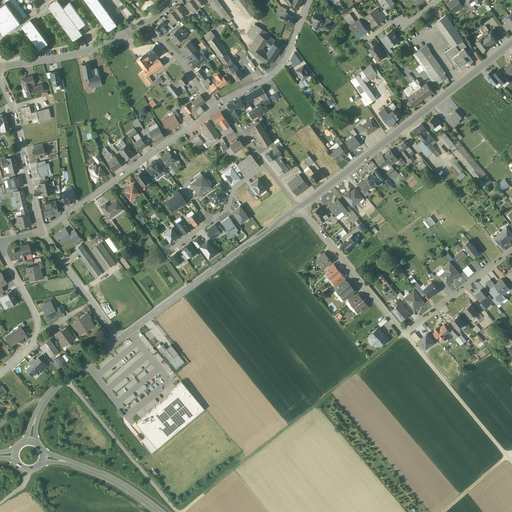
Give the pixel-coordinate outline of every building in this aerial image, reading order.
[(56,0),(48,6),(29,19),(21,26),(38,49),(47,43),(32,22),(50,9),(73,40),(82,34),(79,30),(63,8),(59,3),(62,0),(84,0),(108,31),(116,25),(98,0),(56,0)] [(191,0),(187,4),(191,10),(193,12),(205,3),(202,0),(191,0)] [(217,0),(206,0),(207,1),(221,19),(224,18),(228,15),(217,0)] [(255,15),(244,0),(232,0),(248,20),(255,15)] [(380,0),(378,2),(382,7),(382,6),(384,8),(387,6),(388,7),(390,6),(390,7),(393,6),(389,1),(390,0),(380,0)] [(457,0),(453,0),(447,4),(454,13),(462,7),(458,1),(457,0)] [(19,21),(5,2),(0,6),(0,28),(4,33),(19,21)] [(70,2),(63,8),(79,30),(86,25),(70,2)] [(470,3),(469,4),(467,2),(464,3),(465,5),(472,13),(476,10),(473,6),(472,7),(470,3)] [(191,10),(187,5),(182,8),(186,14),(191,10)] [(287,10),(279,5),(277,12),(281,17),(285,19),(287,15),(288,14),(286,13),(287,10)] [(180,6),(168,16),(170,18),(174,23),(186,14),(182,8),(180,6)] [(379,14),(376,10),(365,18),(372,28),(376,24),(383,19),(379,14)] [(322,17),(315,13),(312,20),(313,21),(318,24),(318,25),(320,22),(321,20),(322,17)] [(356,23),(350,14),(344,18),(350,27),(356,23)] [(287,15),(285,19),(284,22),(291,25),(294,18),(287,15)] [(463,40),(445,16),(437,22),(455,46),(457,45),(462,41),(463,40)] [(511,26),(511,20),(509,16),(502,20),(505,24),(509,30),(510,29),(509,29),(511,26)] [(321,20),(320,22),(325,25),(328,26),(331,21),(325,18),(323,21),(321,20)] [(166,20),(163,22),(169,28),(167,30),(169,33),(174,29),(171,25),(166,20)] [(356,23),(350,27),(358,38),(367,32),(359,20),(356,23)] [(163,22),(154,30),(159,36),(167,30),(169,28),(163,22)] [(255,25),(247,37),(255,41),(259,35),(262,30),(255,25)] [(485,26),(480,29),(484,34),(487,32),(489,31),(485,26)] [(186,36),(180,28),(178,30),(176,32),(169,37),(176,45),(186,36)] [(271,36),(262,30),(259,35),(268,41),(270,37),(271,36)] [(487,32),(484,34),(475,40),(477,41),(476,42),(482,51),(483,51),(484,52),(485,51),(484,50),(485,51),(486,50),(485,49),(486,49),(486,50),(487,49),(487,48),(488,49),(489,48),(488,47),(489,47),(489,48),(490,47),(490,46),(490,45),(498,40),(495,35),(494,35),(491,31),(488,33),(487,32)] [(211,32),(204,37),(208,42),(215,37),(211,32)] [(398,41),(391,32),(383,38),(388,44),(390,47),(392,46),(398,41)] [(255,41),(249,50),(257,57),(261,50),(266,44),(267,45),(269,41),(268,41),(259,35),(255,41)] [(227,53),(215,37),(208,42),(220,58),(226,54),(227,53)] [(466,47),(462,41),(457,45),(461,51),(464,49),(466,47)] [(188,42),(179,49),(186,57),(190,54),(195,50),(188,42)] [(274,44),(271,48),(269,51),(276,56),(280,49),(274,44)] [(390,47),(388,44),(385,46),(390,53),(395,50),(392,46),(390,47)] [(379,47),(378,48),(376,45),(369,50),(371,53),(370,53),(375,60),(376,60),(378,62),(385,57),(383,55),(383,54),(379,47)] [(457,45),(455,46),(444,54),(457,70),(461,67),(462,66),(461,65),(471,59),(468,55),(464,49),(461,51),(457,45)] [(155,47),(147,54),(150,57),(150,58),(152,55),(156,59),(161,54),(155,47)] [(444,74),(430,54),(429,55),(423,47),(415,54),(436,81),(437,80),(436,80),(444,74)] [(261,50),(257,57),(269,65),(274,59),(267,54),(261,50)] [(276,56),(269,51),(267,54),(274,59),(276,56)] [(290,60),(295,67),(301,63),(294,53),(290,60)] [(147,54),(136,61),(144,71),(144,70),(145,71),(150,68),(145,61),(150,57),(147,54)] [(226,54),(220,58),(228,69),(231,67),(232,67),(234,65),(226,54)] [(194,60),(191,62),(195,68),(205,61),(201,56),(200,55),(194,60)] [(471,59),(461,65),(462,66),(461,67),(462,69),(466,67),(470,67),(470,64),(473,62),(471,59)] [(150,68),(145,71),(148,76),(163,65),(159,61),(150,68)] [(90,64),(81,65),(84,79),(88,78),(92,77),(91,70),(90,64)] [(304,66),(296,71),(302,80),(310,75),(304,66)] [(371,66),(363,72),(369,81),(377,75),(371,66)] [(238,69),(235,72),(232,67),(231,67),(228,69),(237,81),(243,77),(238,69)] [(205,74),(201,68),(195,73),(202,82),(214,73),(213,71),(212,69),(205,74)] [(145,71),(144,70),(144,71),(138,75),(147,87),(150,85),(153,83),(148,76),(145,71)] [(499,81),(494,75),(494,74),(491,71),(486,75),(487,76),(491,82),(494,85),(499,81)] [(503,77),(499,71),(498,71),(494,74),(494,75),(499,81),(501,84),(506,80),(504,77),(503,77)] [(51,74),(50,74),(51,79),(52,83),(55,85),(59,85),(60,84),(60,81),(58,72),(51,74)] [(363,72),(351,80),(358,89),(365,83),(369,81),(363,72)] [(405,77),(408,83),(414,79),(411,73),(405,77)] [(444,74),(436,80),(437,80),(439,84),(447,78),(444,74)] [(96,76),(92,77),(88,78),(89,85),(96,83),(101,82),(100,75),(96,76)] [(188,81),(184,75),(178,80),(174,82),(175,85),(179,82),(182,86),(188,81)] [(32,77),(22,80),(24,87),(30,84),(30,83),(33,82),(32,77)] [(220,80),(215,85),(218,89),(227,83),(223,78),(220,80)] [(153,83),(150,85),(152,87),(156,84),(157,83),(158,84),(159,84),(161,82),(162,81),(160,79),(159,79),(153,83)] [(202,82),(201,83),(205,87),(210,83),(208,79),(202,82)] [(422,86),(420,83),(416,85),(413,80),(408,84),(410,86),(414,92),(420,100),(433,91),(427,83),(422,86)] [(376,99),(365,83),(358,89),(360,91),(359,92),(363,98),(368,105),(376,99)] [(30,84),(24,87),(28,97),(34,95),(33,90),(30,84)] [(213,86),(207,90),(211,95),(219,90),(218,89),(215,85),(213,86)] [(42,86),(33,90),(34,95),(44,91),(42,86)] [(410,86),(404,90),(408,96),(414,92),(410,86)] [(174,87),(169,90),(176,98),(180,95),(174,87)] [(261,88),(245,96),(246,99),(248,102),(260,96),(264,93),(261,88)] [(414,92),(408,96),(414,105),(420,100),(414,92)] [(201,96),(193,102),(195,106),(192,109),(193,111),(199,106),(205,101),(201,96)] [(240,98),(228,104),(234,116),(240,113),(240,112),(245,109),(241,101),(240,98)] [(246,99),(241,101),(245,109),(251,106),(248,102),(247,100),(246,99)] [(330,109),(335,106),(331,99),(326,102),(330,109)] [(262,103),(261,104),(260,104),(258,105),(257,106),(258,107),(248,112),(252,119),(268,111),(265,106),(264,104),(263,105),(262,103)] [(393,103),(385,109),(385,110),(387,112),(395,106),(393,103)] [(190,113),(183,118),(188,124),(204,112),(199,106),(193,111),(190,113)] [(396,108),(395,106),(387,112),(391,116),(392,115),(396,120),(402,115),(396,107),(396,108)] [(31,113),(29,107),(21,109),(24,121),(32,119),(37,118),(38,118),(36,112),(31,113)] [(49,108),(36,112),(38,118),(37,118),(38,122),(51,119),(49,108)] [(387,112),(385,110),(383,111),(381,111),(380,112),(380,114),(389,125),(391,125),(394,122),(394,121),(393,119),(391,116),(387,112)] [(455,110),(445,118),(452,127),(459,122),(458,120),(461,118),(455,110)] [(221,112),(209,120),(213,127),(220,123),(225,120),(221,112)] [(175,116),(163,122),(167,131),(180,124),(178,121),(175,116)] [(436,120),(433,117),(427,122),(432,129),(439,124),(440,123),(437,119),(436,120)] [(137,119),(132,122),(135,127),(141,124),(137,119)] [(371,119),(362,126),(368,134),(378,128),(371,119)] [(209,120),(201,126),(204,130),(202,131),(206,137),(208,135),(211,140),(211,141),(217,137),(219,135),(213,127),(209,120)] [(230,126),(225,120),(220,123),(222,125),(224,129),(230,126)] [(260,122),(251,127),(252,130),(249,132),(252,137),(255,134),(257,137),(266,132),(260,122)] [(220,123),(213,127),(219,135),(220,135),(218,133),(216,129),(222,125),(220,123)] [(421,124),(414,129),(420,136),(422,134),(426,131),(421,124)] [(439,124),(432,129),(436,132),(442,127),(439,124)] [(224,129),(218,133),(220,135),(221,138),(222,138),(233,131),(230,126),(224,129)] [(149,127),(143,130),(148,139),(152,137),(150,132),(151,132),(149,127)] [(151,132),(150,132),(152,137),(154,141),(163,137),(158,128),(151,132)] [(135,129),(127,135),(130,139),(133,137),(138,133),(135,129)] [(266,132),(257,137),(258,140),(255,142),(258,147),(261,145),(263,148),(272,142),(266,132)] [(442,133),(437,137),(447,149),(452,145),(442,133)] [(425,138),(422,140),(423,140),(427,145),(430,143),(434,140),(429,134),(425,138)] [(198,136),(192,140),(193,141),(198,147),(199,146),(203,143),(198,136)] [(354,136),(346,142),(352,151),(360,145),(354,136)] [(125,137),(121,140),(125,146),(126,145),(128,147),(130,145),(125,137)] [(217,137),(211,141),(211,140),(208,142),(207,141),(205,143),(208,148),(219,140),(217,137)] [(136,141),(133,143),(139,151),(146,145),(141,138),(136,141)] [(244,146),(238,138),(232,142),(233,144),(230,146),(231,147),(235,152),(244,146)] [(427,145),(423,140),(416,145),(427,157),(433,153),(431,150),(427,145)] [(198,147),(193,141),(190,144),(194,149),(192,150),(195,153),(201,148),(199,146),(198,147)] [(404,142),(398,147),(401,152),(405,149),(409,146),(408,143),(406,144),(404,142)] [(493,182),(459,142),(453,147),(456,150),(452,153),(483,190),(493,182)] [(273,149),(272,150),(274,153),(280,148),(282,151),(285,149),(280,143),(273,149)] [(448,151),(443,144),(439,147),(444,153),(448,151)] [(128,147),(126,145),(125,146),(119,150),(125,159),(131,155),(132,155),(133,154),(128,147)] [(340,146),(331,151),(338,161),(347,155),(343,149),(340,145),(340,146)] [(34,149),(33,149),(33,151),(32,152),(33,154),(34,154),(35,158),(42,156),(42,154),(44,153),(43,147),(34,149)] [(109,153),(105,147),(100,151),(104,157),(109,153)] [(405,149),(401,152),(407,159),(411,157),(408,154),(405,149)] [(272,150),(265,155),(269,161),(270,160),(276,156),(274,153),(272,150)] [(397,158),(390,150),(383,156),(388,162),(390,164),(397,159),(397,158)] [(170,153),(168,154),(167,154),(166,154),(165,155),(161,158),(166,165),(169,162),(170,164),(175,160),(175,159),(171,154),(170,153)] [(451,155),(450,153),(445,157),(449,162),(454,159),(451,155)] [(102,161),(97,154),(93,157),(98,164),(102,161)] [(121,165),(115,155),(107,161),(114,170),(121,165)] [(251,155),(237,165),(241,170),(245,176),(259,166),(251,155)] [(383,156),(382,155),(376,160),(382,167),(387,164),(388,162),(383,156)] [(279,160),(276,156),(270,160),(280,172),(286,166),(280,159),(279,160)] [(404,161),(400,156),(397,158),(397,159),(403,166),(406,164),(406,163),(404,161)] [(5,159),(1,160),(2,160),(3,167),(8,166),(9,172),(9,173),(14,172),(18,171),(15,157),(5,159)] [(160,168),(155,162),(147,168),(154,177),(162,172),(162,171),(160,168)] [(425,166),(422,162),(415,167),(419,171),(425,166)] [(236,174),(241,170),(237,165),(235,163),(231,167),(231,168),(236,174)] [(42,166),(37,167),(36,167),(37,171),(38,171),(39,177),(48,175),(47,170),(50,169),(49,164),(45,164),(42,165),(42,166)] [(96,165),(95,166),(93,164),(89,167),(90,169),(89,170),(93,175),(91,176),(93,180),(95,179),(97,182),(102,178),(105,175),(100,167),(98,168),(96,165)] [(163,166),(160,168),(162,171),(162,172),(164,175),(168,173),(163,166)] [(286,166),(280,172),(282,175),(289,170),(286,166)] [(460,174),(453,166),(450,169),(456,176),(460,174)] [(390,168),(386,172),(389,176),(395,170),(392,167),(390,168)] [(240,179),(236,174),(231,168),(223,174),(232,185),(240,179)] [(310,168),(305,172),(309,176),(314,172),(310,168)] [(383,180),(375,170),(365,177),(371,184),(374,187),(377,185),(378,186),(381,183),(380,182),(383,180)] [(309,176),(308,176),(314,183),(321,178),(315,171),(314,172),(309,176)] [(145,176),(142,172),(135,177),(142,186),(148,182),(149,181),(145,176)] [(148,174),(145,176),(149,181),(148,182),(149,184),(153,181),(148,174)] [(299,174),(288,182),(290,185),(301,176),(299,174)] [(24,185),(21,176),(8,179),(10,189),(14,188),(24,185)] [(130,176),(125,180),(130,186),(133,184),(133,185),(135,183),(130,176)] [(191,184),(195,189),(206,181),(202,176),(191,184)] [(301,176),(290,185),(297,194),(308,186),(301,176)] [(365,177),(361,181),(358,183),(363,189),(365,191),(366,190),(365,189),(371,184),(365,177)] [(505,179),(498,184),(503,191),(510,185),(505,179)] [(259,194),(265,189),(258,180),(251,185),(253,186),(258,193),(259,194)] [(41,183),(39,184),(40,187),(39,188),(40,189),(51,187),(50,181),(48,181),(41,183)] [(210,186),(206,181),(195,189),(199,194),(204,191),(210,186)] [(217,186),(223,194),(227,191),(221,182),(217,186)] [(133,185),(133,184),(130,186),(124,191),(130,200),(135,196),(136,195),(139,193),(133,185)] [(51,187),(40,189),(40,191),(41,192),(42,195),(44,194),(51,193),(53,192),(51,187)] [(253,197),(256,195),(250,188),(247,190),(253,197)] [(355,188),(348,193),(347,192),(343,195),(352,207),(363,198),(355,188)] [(213,192),(208,195),(211,199),(210,199),(213,202),(214,202),(216,204),(225,197),(223,194),(219,189),(214,192),(213,192)] [(72,190),(63,192),(64,199),(65,203),(66,203),(75,201),(72,190)] [(174,195),(166,202),(167,204),(165,205),(169,211),(171,209),(172,211),(181,205),(185,202),(178,192),(174,195)] [(23,194),(14,196),(16,206),(17,206),(25,204),(23,194)] [(338,199),(329,206),(336,216),(345,209),(338,199)] [(117,201),(108,207),(105,204),(101,207),(106,215),(109,219),(112,217),(113,218),(124,210),(117,201)] [(53,202),(43,204),(46,217),(50,216),(49,214),(58,212),(56,207),(55,207),(53,202)] [(239,206),(232,211),(236,217),(240,222),(247,217),(239,206)] [(319,208),(312,212),(318,219),(321,216),(324,214),(319,208)] [(345,209),(336,216),(338,219),(347,212),(345,209)] [(200,221),(194,213),(188,218),(191,222),(194,226),(200,221)] [(21,216),(17,217),(19,227),(30,225),(28,214),(21,216)] [(109,219),(106,215),(103,218),(107,224),(108,224),(116,235),(119,233),(109,219)] [(337,221),(332,215),(328,218),(333,224),(337,221)] [(424,221),(428,228),(436,222),(432,216),(424,221)] [(229,217),(221,222),(227,231),(230,235),(238,230),(235,225),(229,217)] [(186,226),(182,219),(176,223),(184,234),(189,230),(186,226)] [(366,227),(362,222),(360,224),(357,226),(359,229),(361,232),(366,227)] [(214,225),(207,230),(213,238),(220,233),(217,228),(214,225)] [(180,233),(174,226),(171,228),(177,235),(180,233)] [(220,226),(217,228),(220,233),(222,235),(225,233),(220,226)] [(507,227),(501,232),(507,240),(511,236),(511,232),(507,227)] [(177,235),(171,228),(164,234),(170,242),(173,240),(173,241),(175,239),(178,237),(177,235)] [(68,234),(65,229),(55,235),(58,239),(57,239),(59,240),(60,243),(65,240),(66,241),(71,237),(68,234)] [(74,230),(68,234),(71,237),(72,239),(78,235),(74,230)] [(507,240),(501,232),(495,237),(494,237),(499,242),(501,245),(507,240)] [(353,234),(349,238),(350,239),(341,246),(344,250),(345,249),(347,252),(351,249),(350,248),(358,241),(357,241),(359,239),(356,236),(355,237),(353,234)] [(495,237),(494,236),(490,238),(496,245),(499,242),(494,237),(495,237)] [(110,237),(105,240),(112,253),(117,250),(110,237)] [(200,247),(203,245),(197,237),(192,241),(197,248),(200,247)] [(479,253),(469,240),(463,245),(465,247),(463,249),(455,255),(459,261),(467,255),(467,254),(469,253),(471,255),(473,254),(475,256),(479,253)] [(203,245),(200,247),(209,259),(216,253),(208,241),(203,245)] [(115,264),(100,243),(90,250),(105,271),(115,264)] [(190,243),(183,248),(184,250),(190,257),(197,252),(190,243)] [(29,244),(20,246),(22,254),(25,254),(31,252),(30,251),(30,247),(29,244)] [(101,274),(81,244),(74,249),(95,278),(101,274)] [(186,260),(190,257),(184,250),(181,252),(186,260)] [(177,253),(170,258),(175,266),(182,261),(180,258),(177,253)] [(321,255),(315,260),(318,263),(319,263),(318,262),(324,258),(321,255)] [(331,262),(326,256),(324,258),(318,262),(319,263),(323,268),(331,262)] [(131,264),(126,257),(121,261),(126,267),(131,264)] [(459,273),(450,262),(443,268),(445,271),(440,275),(439,275),(443,279),(446,283),(459,273)] [(40,265),(26,268),(27,274),(28,273),(30,280),(40,278),(42,278),(42,277),(40,265)] [(473,273),(468,266),(463,270),(468,276),(473,273)] [(335,267),(330,272),(329,272),(326,274),(331,279),(339,271),(335,267)] [(339,271),(331,279),(334,283),(337,281),(343,276),(339,271)] [(438,273),(433,277),(438,283),(443,279),(439,275),(440,275),(438,273)] [(490,288),(495,284),(490,278),(486,282),(490,288)] [(507,284),(502,278),(495,284),(502,293),(508,288),(509,290),(510,289),(507,284)] [(340,287),(337,289),(339,292),(339,293),(341,295),(351,286),(351,285),(347,281),(347,282),(340,287)] [(435,286),(433,283),(427,287),(426,287),(423,289),(426,293),(429,297),(434,293),(435,293),(434,293),(437,290),(438,291),(438,290),(435,286)] [(506,297),(502,293),(495,284),(490,288),(492,290),(490,291),(495,297),(493,299),(494,300),(497,305),(500,303),(499,302),(506,297)] [(351,286),(341,295),(344,299),(348,297),(353,292),(354,291),(354,290),(351,286)] [(420,286),(417,289),(423,295),(426,293),(423,289),(420,286)] [(423,302),(413,290),(409,293),(411,295),(406,300),(413,308),(419,304),(420,305),(423,302)] [(475,294),(480,299),(485,295),(480,290),(475,294)] [(13,295),(11,291),(5,294),(4,295),(2,292),(0,293),(0,300),(3,307),(8,304),(9,306),(16,303),(12,296),(13,295)] [(359,295),(353,301),(352,300),(350,302),(354,307),(363,300),(359,295)] [(485,295),(480,299),(483,302),(486,307),(491,302),(486,296),(485,295)] [(363,300),(354,307),(358,312),(361,309),(367,305),(367,304),(363,300)] [(50,301),(41,305),(49,319),(61,312),(58,307),(54,309),(50,301)] [(399,303),(392,309),(401,320),(409,313),(402,305),(401,305),(400,303),(399,303)] [(478,311),(471,303),(464,309),(470,317),(472,319),(476,316),(474,314),(478,311)] [(464,323),(458,315),(451,321),(458,329),(461,327),(462,327),(461,325),(464,323)] [(87,320),(83,316),(73,323),(80,334),(85,331),(84,330),(92,324),(89,319),(87,320)] [(444,324),(438,329),(437,327),(435,329),(436,331),(433,333),(441,342),(447,338),(445,335),(449,332),(449,331),(444,324)] [(15,331),(15,330),(5,337),(11,345),(16,342),(15,341),(20,338),(19,337),(25,333),(21,327),(19,328),(15,331)] [(66,327),(56,334),(61,340),(64,344),(73,338),(74,338),(66,327)] [(381,331),(378,328),(370,334),(373,338),(372,339),(375,343),(376,342),(379,345),(387,339),(383,333),(382,330),(381,331)] [(458,337),(452,329),(449,331),(449,332),(455,339),(458,337)] [(410,336),(416,342),(418,340),(421,338),(415,332),(410,336)] [(421,338),(418,340),(425,349),(433,342),(426,334),(421,338)] [(141,342),(145,346),(150,342),(146,337),(141,342)] [(58,350),(49,339),(42,344),(46,350),(50,356),(58,350)] [(159,348),(175,369),(184,361),(170,345),(166,349),(163,345),(159,348)] [(38,357),(33,361),(31,359),(28,362),(30,364),(25,369),(32,375),(39,368),(43,364),(44,363),(38,357)] [(156,447),(204,408),(181,380),(170,390),(171,392),(135,421),(156,447)]
